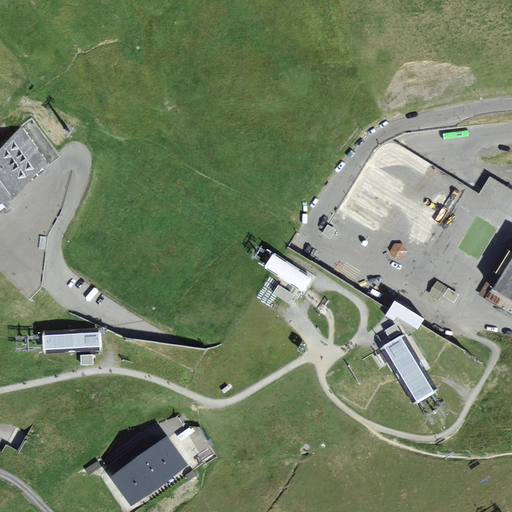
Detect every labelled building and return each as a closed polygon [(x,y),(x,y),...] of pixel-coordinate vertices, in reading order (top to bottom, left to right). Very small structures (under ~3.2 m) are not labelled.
[(32,118),(0,141),(0,210),(7,205),(2,199),(59,152),(32,118)] [(325,232),(332,236),(336,227),(328,224),(325,232)] [(511,259),(484,305),(511,322),(511,259)] [(423,319),(395,302),(387,314),(415,331),(423,319)] [(48,347),(107,346),(107,329),(47,330),(48,347)] [(435,389),(404,337),(383,349),(415,401),(435,389)] [(83,363),(96,363),(96,353),(83,353),(83,363)] [(190,431),(182,420),(99,476),(123,511),(132,511),(217,455),(198,427),(190,431)]
